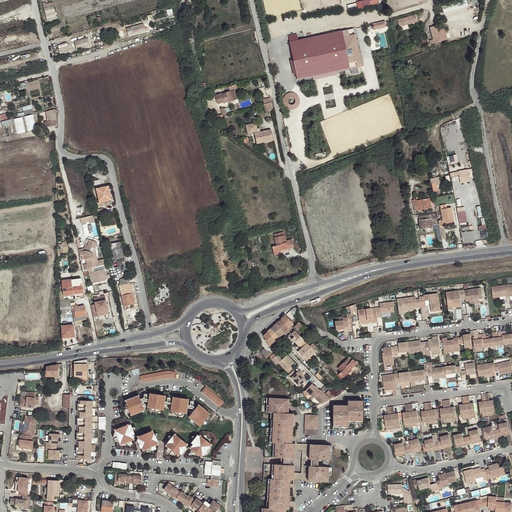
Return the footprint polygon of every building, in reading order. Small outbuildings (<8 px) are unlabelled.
[(377,0),(364,0),(357,1),(358,9),(379,6),(377,0)] [(43,5),(46,19),(56,16),(52,3),(50,3),(43,5)] [(414,16),(407,18),(409,25),(416,23),(414,16)] [(409,25),(407,18),(407,17),(398,20),(398,22),(402,21),(404,26),(409,25)] [(372,22),(373,29),(387,27),(386,20),(372,22)] [(129,36),(147,32),(144,23),(126,27),(129,36)] [(439,31),(437,25),(433,26),(436,40),(441,39),(439,31)] [(289,35),(297,81),(351,71),(352,74),(359,73),(358,67),(363,66),(357,33),(349,35),(348,29),(298,38),(298,33),(289,35)] [(74,40),(76,49),(92,46),(90,37),(74,40)] [(68,42),(58,44),(60,53),(70,51),(68,42)] [(231,94),(230,91),(220,95),(220,94),(214,96),(217,104),(223,102),(223,103),(229,101),(229,102),(233,101),(232,97),(231,94)] [(272,103),(264,104),(265,111),(273,110),(272,103)] [(32,104),(23,106),(25,114),(34,112),(32,104)] [(44,128),(47,127),(56,126),(56,121),(55,109),(40,113),(40,116),(47,115),(48,122),(44,122),(44,128)] [(21,127),(35,124),(34,117),(20,120),(21,127)] [(255,124),(245,126),(247,134),(253,132),(256,142),(263,141),(264,142),(272,140),(270,130),(257,133),(255,124)] [(429,129),(422,131),(423,137),(426,137),(426,135),(430,134),(429,129)] [(448,155),(448,163),(458,162),(458,154),(448,155)] [(471,168),(458,170),(461,183),(473,180),(471,168)] [(437,178),(433,179),(430,179),(432,188),(433,192),(437,191),(436,184),(439,183),(438,178),(437,178)] [(110,196),(108,186),(96,189),(99,202),(105,201),(105,197),(110,196)] [(416,200),(413,201),(415,211),(431,208),(430,198),(416,201),(416,200)] [(448,223),(450,223),(454,222),(451,208),(447,209),(446,205),(440,206),(441,210),(440,210),(442,220),(439,221),(440,227),(448,225),(448,223)] [(457,207),(460,223),(467,222),(465,206),(457,207)] [(96,215),(80,218),(81,223),(89,222),(88,221),(97,219),(96,215)] [(431,219),(419,220),(420,229),(425,228),(427,229),(428,229),(429,228),(432,228),(432,225),(435,224),(434,219),(431,220),(431,219)] [(272,247),(273,252),(278,251),(282,250),(281,248),(287,247),(288,248),(293,247),(292,240),(286,241),(285,235),(275,238),(276,246),(272,247)] [(79,250),(79,252),(86,251),(89,240),(87,239),(84,248),(79,250)] [(105,280),(105,279),(103,270),(93,272),(92,268),(96,267),(93,253),(95,252),(95,249),(97,242),(89,240),(86,251),(79,252),(80,256),(85,255),(88,271),(89,271),(92,283),(105,280)] [(124,257),(120,242),(109,244),(112,260),(124,257)] [(67,243),(60,245),(62,254),(69,252),(67,243)] [(75,280),(72,281),(72,285),(72,287),(73,294),(83,293),(82,283),(81,284),(80,279),(75,280)] [(130,283),(119,286),(125,309),(135,307),(134,304),(135,304),(132,294),(130,288),(131,287),(130,283)] [(66,288),(62,288),(63,293),(63,295),(73,294),(72,287),(70,287),(70,285),(65,285),(66,288)] [(509,285),(492,287),(494,298),(501,297),(500,296),(506,295),(506,297),(506,298),(511,297),(509,285)] [(466,300),(466,303),(470,302),(470,300),(483,299),(482,288),(464,291),(466,300)] [(464,291),(464,290),(446,293),(447,305),(461,304),(461,300),(466,300),(464,291)] [(424,297),(420,298),(420,300),(421,307),(425,307),(425,300),(430,300),(432,312),(441,310),(438,293),(424,295),(424,297)] [(96,304),(92,305),(95,317),(98,316),(97,313),(108,310),(105,296),(94,298),(96,304)] [(421,307),(420,300),(416,300),(416,297),(397,300),(399,314),(404,314),(404,312),(404,308),(417,306),(417,308),(421,307)] [(60,305),(60,310),(72,309),(71,306),(70,299),(64,300),(60,300),(60,305)] [(381,314),(384,313),(391,312),(395,312),(394,302),(380,304),(381,314)] [(71,306),(72,309),(73,317),(74,321),(87,318),(84,306),(77,307),(77,305),(75,305),(71,306)] [(378,322),(376,308),(358,310),(359,321),(372,320),(373,323),(378,322)] [(352,324),(351,314),(347,315),(347,318),(343,318),(343,316),(338,317),(339,321),(335,321),(336,330),(345,329),(345,327),(348,326),(348,324),(352,324)] [(293,325),(285,315),(281,319),(289,328),(293,325)] [(289,328),(281,319),(276,323),(284,332),(289,328)] [(310,330),(297,320),(295,322),(297,324),(295,327),(306,335),(310,330)] [(268,332),(274,341),(284,332),(276,323),(268,332)] [(63,335),(63,338),(73,337),(74,337),(73,325),(62,326),(63,335)] [(293,332),(292,334),(294,337),(295,338),(293,340),(295,343),(299,347),(300,346),(305,341),(295,331),(293,332)] [(506,331),(502,332),(504,344),(511,343),(511,333),(507,335),(506,331)] [(268,332),(264,336),(269,345),(274,341),(268,332)] [(499,337),(493,338),(494,346),(504,345),(504,344),(502,332),(498,332),(499,337)] [(463,337),(458,338),(459,344),(464,344),(465,347),(472,346),(470,334),(463,335),(463,337)] [(484,347),(482,334),(477,335),(478,337),(475,338),(475,340),(473,340),(475,349),(481,348),(484,347)] [(485,334),(482,334),(484,347),(494,346),(493,338),(491,339),(490,337),(486,337),(485,334)] [(426,354),(426,355),(431,355),(431,356),(445,354),(444,353),(442,339),(442,338),(429,340),(429,342),(425,343),(426,354)] [(447,338),(442,339),(444,353),(460,351),(459,344),(458,338),(454,338),(455,342),(453,342),(452,341),(447,341),(447,338)] [(298,352),(308,362),(312,359),(311,358),(310,356),(315,352),(315,351),(310,346),(305,341),(300,346),(302,348),(298,352)] [(421,341),(406,342),(408,352),(408,354),(422,352),(423,355),(426,354),(425,343),(421,343),(421,341)] [(399,346),(392,347),(393,357),(398,356),(397,353),(408,352),(406,342),(398,343),(399,346)] [(393,357),(392,347),(384,348),(384,353),(383,354),(384,366),(394,365),(393,357)] [(276,356),(272,360),(276,365),(279,363),(286,371),(291,366),(294,364),(287,355),(282,359),(280,357),(284,353),(282,351),(276,356)] [(323,351),(319,356),(323,360),(328,356),(323,351)] [(344,378),(348,374),(351,371),(350,369),(354,365),(355,366),(358,364),(348,357),(347,359),(338,368),(341,372),(339,374),(344,378)] [(88,360),(87,359),(79,361),(74,362),(74,369),(71,369),(70,376),(87,376),(88,360)] [(511,366),(511,362),(494,364),(494,371),(500,370),(501,375),(511,372),(511,366)] [(467,375),(476,374),(474,363),(465,365),(467,375)] [(493,363),(477,365),(478,377),(486,376),(485,375),(491,374),(491,376),(495,376),(494,371),(494,364),(493,363)] [(48,367),(46,367),(45,376),(58,377),(58,365),(52,366),(48,367)] [(446,375),(461,373),(460,367),(456,367),(456,366),(445,367),(446,375)] [(446,375),(445,367),(432,369),(434,380),(447,378),(446,375)] [(411,382),(411,386),(416,385),(415,382),(425,380),(424,377),(428,377),(427,372),(427,370),(409,372),(411,382)] [(168,371),(141,376),(141,381),(144,381),(145,382),(168,378),(175,379),(176,373),(168,371)] [(301,371),(292,379),(300,387),(306,381),(303,378),(301,376),(302,375),(304,373),(301,371)] [(394,375),(396,385),(400,384),(400,383),(400,381),(405,381),(405,382),(405,383),(411,382),(409,372),(394,375)] [(337,375),(343,382),(349,376),(348,374),(344,378),(339,374),(337,375)] [(396,385),(394,375),(382,376),(384,389),(392,388),(392,390),(396,390),(396,385)] [(332,397),(335,396),(329,390),(326,393),(328,395),(327,396),(324,392),(321,395),(318,393),(321,391),(318,389),(315,387),(314,388),(311,386),(309,388),(306,391),(304,392),(305,397),(310,395),(314,398),(314,397),(321,403),(325,401),(329,399),(332,397)] [(220,408),(224,403),(205,388),(201,393),(220,408)] [(150,393),(148,408),(163,411),(164,407),(166,396),(150,393)] [(490,401),(489,393),(485,394),(488,413),(493,412),(495,412),(493,403),(490,403),(490,401)] [(488,413),(485,394),(481,395),(483,402),(483,404),(480,404),(481,414),(483,414),(488,413)] [(129,399),(126,401),(126,402),(128,408),(131,414),(131,416),(144,411),(145,410),(139,396),(135,397),(129,399)] [(470,404),(469,396),(466,397),(469,416),(473,415),(475,415),(474,405),(471,406),(470,404)] [(21,397),(20,407),(34,408),(34,405),(38,405),(39,397),(35,397),(35,398),(21,397)] [(171,408),(171,412),(186,414),(189,400),(173,397),(171,408)] [(466,397),(462,397),(463,405),(464,407),(460,407),(462,417),(464,417),(469,416),(466,397)] [(289,399),(272,398),(271,401),(269,402),(268,408),(270,410),(271,410),(271,413),(275,413),(275,416),(274,416),(272,417),(272,423),(274,425),(275,425),(274,428),(269,427),(266,427),(265,435),(268,435),(267,457),(281,458),(284,458),(284,465),(280,465),(267,464),(266,486),(263,486),(263,494),(267,494),(271,494),(271,497),(270,497),(269,498),(268,504),(270,506),(271,506),(271,509),(266,509),(266,511),(265,511),(263,511),(283,511),(283,510),(289,510),(289,497),(290,487),(290,484),(290,480),(293,480),(294,473),(294,465),(291,465),(291,458),(294,458),(295,451),(295,444),(292,443),(293,440),(293,437),(294,414),(289,413),(289,399)] [(442,420),(444,420),(449,419),(446,400),(443,401),(444,409),(444,410),(441,411),(442,420)] [(449,419),(454,419),(456,418),(454,409),(451,409),(451,408),(450,400),(446,400),(449,419)] [(79,459),(91,459),(92,401),(80,401),(80,404),(78,404),(78,412),(80,412),(80,415),(80,418),(78,418),(77,418),(77,427),(78,427),(80,427),(80,430),(80,433),(78,433),(77,433),(77,442),(78,442),(79,442),(79,445),(79,448),(77,448),(77,456),(79,456),(79,459)] [(333,405),(333,423),(335,423),(337,425),(343,425),(345,423),(347,423),(347,418),(350,418),(350,419),(352,421),(358,421),(359,419),(359,418),(363,418),(362,401),(347,401),(347,405),(333,405)] [(431,422),(436,421),(437,421),(436,412),(433,412),(432,410),(431,403),(428,403),(431,422)] [(413,404),(409,405),(412,424),(417,423),(419,423),(418,413),(414,414),(414,412),(413,404)] [(409,405),(406,405),(407,413),(407,415),(404,415),(405,425),(407,425),(412,424),(409,405)] [(202,408),(198,406),(188,418),(189,418),(200,427),(201,425),(209,416),(210,415),(206,412),(202,408)] [(391,407),(387,408),(388,415),(388,417),(385,418),(386,427),(388,427),(393,426),(391,407)] [(394,407),(391,407),(393,426),(398,425),(400,425),(399,416),(395,416),(395,414),(394,407)] [(318,416),(306,415),(305,435),(317,436),(318,416)] [(25,416),(23,435),(32,436),(34,436),(36,417),(25,416)] [(209,416),(201,425),(201,426),(203,426),(204,425),(206,424),(208,423),(208,422),(209,420),(209,418),(209,416)] [(510,431),(508,423),(499,425),(501,429),(497,430),(498,438),(502,437),(502,434),(510,431)] [(120,442),(120,444),(134,439),(133,436),(129,425),(128,424),(115,429),(115,431),(120,442)] [(498,438),(497,430),(493,431),(492,427),(483,429),(485,438),(494,435),(495,439),(498,438)] [(467,437),(469,445),(473,444),(472,441),(481,439),(479,430),(470,432),(471,437),(467,437)] [(153,431),(138,436),(142,447),(143,450),(158,444),(157,442),(154,435),(153,431)] [(60,441),(61,434),(50,434),(49,442),(46,442),(46,450),(49,450),(49,459),(60,459),(60,453),(58,450),(56,450),(57,443),(58,443),(60,441)] [(168,443),(166,445),(178,456),(180,453),(184,448),(187,444),(175,434),(172,438),(168,443)] [(465,446),(469,445),(467,437),(464,438),(463,434),(454,436),(456,445),(465,443),(465,446)] [(32,436),(23,435),(23,440),(20,440),(19,448),(23,448),(28,449),(32,449),(33,441),(32,441),(32,436)] [(190,444),(192,445),(199,437),(198,435),(190,444)] [(192,445),(190,448),(201,457),(202,456),(210,446),(212,445),(200,436),(199,437),(192,445)] [(438,443),(440,451),(444,450),(443,446),(452,444),(449,436),(441,438),(442,442),(438,443)] [(408,447),(410,455),(413,454),(413,450),(421,448),(419,440),(411,442),(412,446),(408,447)] [(436,452),(440,451),(438,443),(435,444),(434,440),(425,442),(427,450),(436,448),(436,452)] [(406,455),(410,455),(408,447),(405,448),(404,443),(394,446),(396,454),(406,452),(406,455)] [(306,481),(328,482),(329,467),(329,460),(330,446),(302,444),(302,451),(302,459),(304,459),(311,459),(310,466),(304,466),(301,466),(301,473),(301,480),(306,481)] [(210,446),(202,456),(203,456),(205,456),(206,456),(209,454),(210,453),(211,451),(211,450),(211,448),(210,446)] [(113,468),(127,470),(127,463),(113,461),(113,468)] [(211,476),(211,479),(219,480),(222,462),(213,461),(212,462),(211,476)] [(204,475),(211,476),(212,462),(206,462),(204,475)] [(489,469),(485,470),(487,476),(488,479),(491,478),(492,478),(491,477),(505,473),(503,467),(499,468),(498,463),(492,465),(488,466),(489,469)] [(485,470),(485,468),(480,469),(480,468),(471,470),(470,470),(463,471),(467,483),(476,481),(475,478),(487,476),(485,470)] [(440,480),(437,482),(437,483),(439,489),(442,488),(442,485),(449,483),(457,481),(454,471),(439,476),(440,480)] [(129,483),(130,475),(127,475),(127,474),(119,473),(118,482),(126,482),(125,483),(129,483)] [(134,475),(130,475),(129,483),(133,484),(133,483),(141,484),(142,476),(134,475)] [(20,491),(19,495),(22,496),(27,496),(27,492),(28,479),(19,477),(19,481),(18,481),(17,481),(17,482),(17,483),(17,484),(18,484),(18,486),(15,485),(15,491),(20,491)] [(432,493),(439,491),(439,489),(437,483),(430,485),(429,479),(418,482),(417,480),(414,481),(415,487),(419,486),(420,491),(431,488),(432,493)] [(59,480),(49,480),(48,484),(47,500),(58,501),(59,482),(64,483),(64,486),(70,486),(70,480),(59,480)] [(163,489),(172,496),(178,490),(168,483),(163,489)] [(404,503),(412,502),(409,492),(401,487),(401,485),(388,485),(388,494),(401,494),(404,495),(404,499),(403,499),(404,503)] [(180,492),(178,490),(172,496),(176,499),(176,498),(182,503),(187,496),(181,491),(180,492)] [(188,495),(187,496),(182,503),(189,508),(191,505),(196,498),(198,496),(195,494),(192,497),(188,495)] [(30,504),(30,497),(27,496),(22,496),(21,500),(10,498),(10,504),(15,505),(15,506),(25,507),(25,509),(29,509),(30,504)] [(496,502),(496,497),(489,496),(488,497),(481,499),(483,507),(488,505),(488,507),(495,508),(496,502)] [(204,504),(196,498),(191,505),(198,511),(202,506),(204,504)] [(479,507),(483,507),(481,499),(470,502),(472,511),(476,511),(480,511),(479,507)] [(111,511),(112,502),(103,501),(102,505),(99,505),(98,511),(102,511),(103,511),(111,511)] [(204,504),(202,506),(208,511),(210,509),(208,508),(206,506),(208,503),(206,501),(204,504)] [(216,511),(221,506),(214,501),(208,508),(210,509),(208,511),(216,511)] [(464,511),(472,511),(470,502),(462,504),(464,511)] [(495,508),(495,511),(503,511),(504,502),(496,502),(495,508)] [(504,502),(503,511),(511,511),(511,503),(504,502)]
